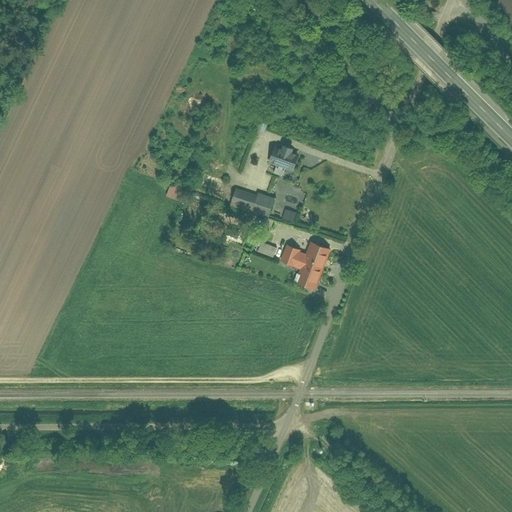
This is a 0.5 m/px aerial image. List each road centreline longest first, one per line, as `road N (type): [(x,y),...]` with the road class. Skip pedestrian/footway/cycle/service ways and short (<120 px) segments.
road 1 (unclassified): [(285,419),(399,122)]
road 2 (unclassified): [(0,422),(285,419)]
road 3 (primary): [(511,135),(372,0)]
road 4 (unclassified): [(399,122),(365,95),(305,0)]
road 5 (unclassified): [(399,122),(446,0)]
